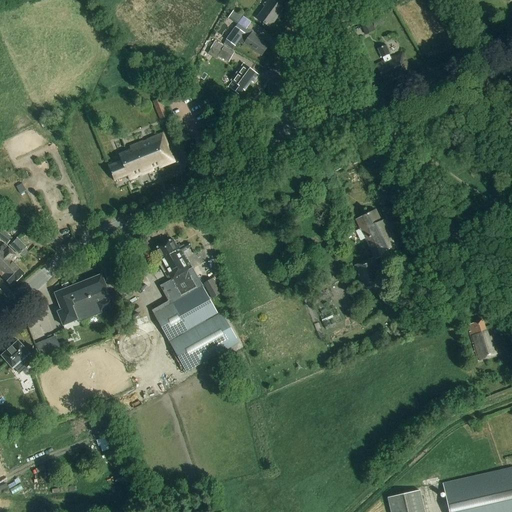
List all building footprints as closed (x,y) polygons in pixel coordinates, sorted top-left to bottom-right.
[(271,29),(284,10),(280,6),(283,1),(281,0),(268,0),(263,7),(265,9),(257,19),(271,29)] [(247,29),(253,21),(235,8),(230,16),(247,29)] [(360,22),(365,35),(376,31),(370,18),(360,22)] [(240,26),(228,42),(240,50),(244,44),(263,57),(270,48),(264,44),(265,42),(249,31),(248,31),(240,26)] [(234,53),(215,42),(210,49),(220,55),(218,57),(229,63),(234,53)] [(377,66),(383,81),(400,74),(401,78),(412,73),(404,54),(392,59),(386,46),(377,49),(381,59),(383,58),(384,62),(377,66)] [(244,100),(255,85),(255,84),(260,77),(246,67),(230,89),(244,100)] [(153,102),(160,120),(167,117),(160,99),(153,102)] [(131,182),(175,164),(164,136),(132,149),(133,152),(120,157),(123,163),(109,168),(115,184),(130,178),(131,182)] [(376,261),(402,249),(388,219),(382,222),(376,211),(357,221),(375,259),(355,267),(363,289),(383,282),(381,275),(377,276),(375,269),(378,268),(376,261)] [(13,239),(2,231),(1,232),(0,231),(0,238),(8,245),(13,239)] [(27,248),(17,238),(10,246),(19,255),(27,248)] [(221,312),(218,314),(203,287),(202,288),(192,269),(182,252),(191,247),(188,243),(180,248),(179,245),(176,247),(172,240),(155,249),(161,259),(159,261),(170,280),(161,286),(170,302),(152,312),(187,373),(239,344),(221,312)] [(4,245),(0,248),(0,271),(14,286),(27,275),(14,261),(19,257),(10,248),(8,250),(4,245)] [(63,326),(78,320),(79,323),(102,313),(101,312),(114,306),(110,294),(102,275),(71,287),(69,282),(63,284),(65,289),(56,293),(62,310),(58,311),(63,326)] [(204,284),(212,299),(221,294),(213,279),(204,284)] [(0,305),(8,298),(0,288),(0,305)] [(484,321),(468,326),(479,361),(499,354),(493,336),(489,337),(484,321)] [(18,372),(32,359),(28,354),(30,353),(19,340),(1,356),(13,368),(14,367),(18,372)] [(478,422),(472,425),(472,426),(475,433),(482,431),(478,422)] [(511,511),(511,468),(443,485),(449,511),(511,511)] [(387,497),(390,511),(425,511),(420,490),(387,497)]
